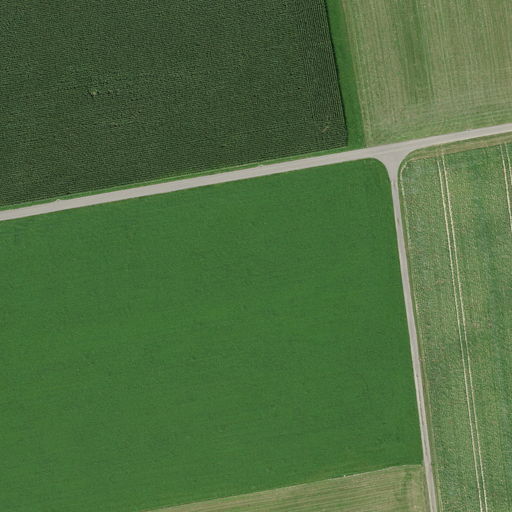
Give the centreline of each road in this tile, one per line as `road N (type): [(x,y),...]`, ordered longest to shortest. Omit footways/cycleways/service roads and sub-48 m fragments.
road 1 (track): [(511,127),(0,217)]
road 2 (track): [(435,511),(392,148)]
